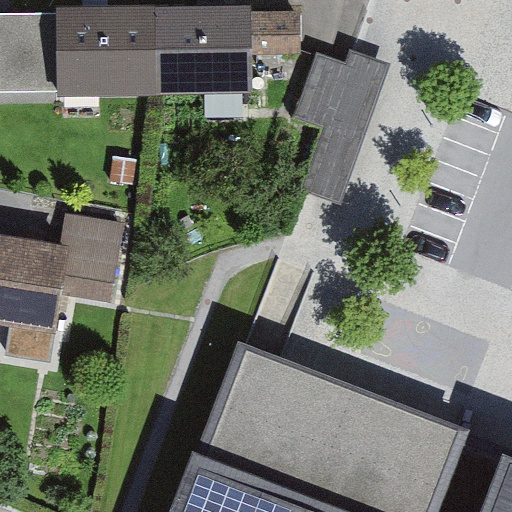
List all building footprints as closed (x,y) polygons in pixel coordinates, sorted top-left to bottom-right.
[(249,8),(156,10),(157,95),(251,93),(250,56),(249,14),(249,8)] [(157,95),(156,10),(57,11),(58,16),(59,92),(59,96),(157,95)] [(300,12),(249,14),(250,56),(301,55),(300,12)] [(0,93),(59,92),(58,16),(0,17),(0,93)] [(344,63),(319,54),(296,118),(325,128),(303,189),(339,202),(389,64),(349,50),(344,63)] [(138,161),(114,159),(112,185),(136,187),(138,161)] [(75,218),(70,247),(62,296),(111,304),(125,226),(75,218)] [(70,247),(0,236),(0,323),(11,325),(6,357),(52,364),(62,296),(70,247)] [(511,511),(511,446),(245,345),(180,511),(511,511)]
